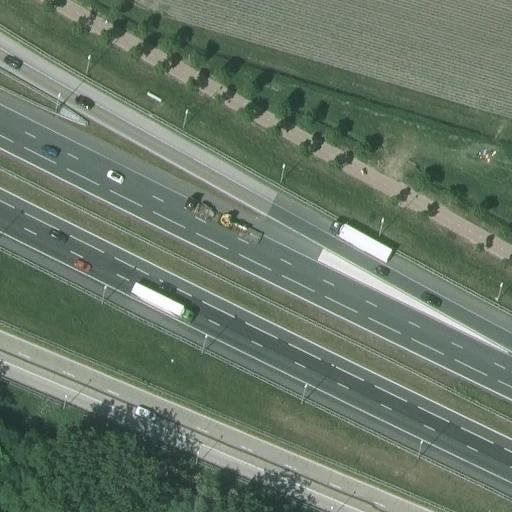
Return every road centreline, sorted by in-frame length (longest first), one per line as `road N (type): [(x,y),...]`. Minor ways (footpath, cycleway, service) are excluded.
road 1 (motorway): [(511,366),(325,241),(0,58)]
road 2 (motorway): [(511,373),(0,120)]
road 3 (motorway): [(0,209),(511,460)]
road 4 (motorway): [(0,346),(393,511)]
